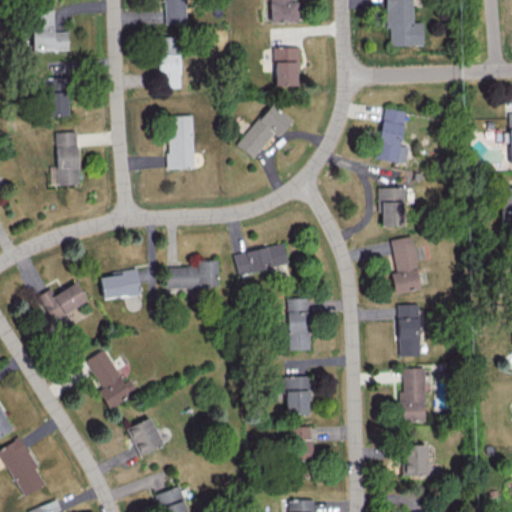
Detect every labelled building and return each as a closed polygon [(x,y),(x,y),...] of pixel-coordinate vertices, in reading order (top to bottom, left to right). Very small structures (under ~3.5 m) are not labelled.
[(161,0),(162,24),(183,23),(182,0),(161,0)] [(267,0),(268,21),(296,21),(296,1),(290,1),(289,0),(267,0)] [(388,44),(420,44),(420,21),(410,22),(409,0),(383,0),(384,28),(387,28),(388,44)] [(66,49),(66,31),(52,31),(51,8),(31,9),(32,50),(66,49)] [(178,86),(177,36),(157,36),(158,86),(178,86)] [(272,85),(296,84),(296,46),(271,46),(272,85)] [(66,115),(65,91),(43,92),(44,115),(66,115)] [(272,132),(276,135),(288,120),(268,103),(234,143),(250,157),(272,132)] [(403,110),(381,107),(373,157),(402,162),(405,146),(397,144),(403,110)] [(189,114),(164,115),(166,168),(191,167),(189,114)] [(376,187),(377,225),(401,224),(400,186),(376,187)] [(511,186),(498,187),(499,222),(511,221),(511,186)] [(388,238),(393,271),(388,272),(392,292),(418,288),(410,235),(388,238)] [(231,252),(235,273),(285,263),(281,242),(231,252)] [(163,287),(215,286),(214,259),(194,259),(195,265),(163,266),(163,287)] [(138,292),(133,268),(96,275),(100,299),(138,292)] [(34,295),(49,320),(84,300),(73,281),(51,293),(48,287),(34,295)] [(285,297),(286,349),(308,349),(306,296),(285,297)] [(396,355),(417,354),(416,303),(394,303),(394,332),(396,332),(396,355)] [(83,359),(99,387),(95,389),(105,407),(134,390),(127,378),(121,382),(101,348),(83,359)] [(423,420),(421,366),(400,367),(401,391),(395,391),(396,421),(423,420)] [(306,375),(283,375),(283,413),(307,413),(306,375)] [(0,433),(9,430),(0,409),(0,433)] [(160,444),(146,416),(124,427),(137,455),(160,444)] [(309,425),(288,426),(289,459),(310,458),(309,425)] [(0,458),(21,495),(43,482),(17,436),(0,445),(0,458)] [(424,443),(399,444),(400,474),(425,474),(424,443)] [(154,492),(160,511),(184,511),(176,485),(154,492)] [(60,511),(56,498),(25,509),(26,511),(60,511)] [(287,511),(311,511),(311,499),(287,499),(287,511)]
